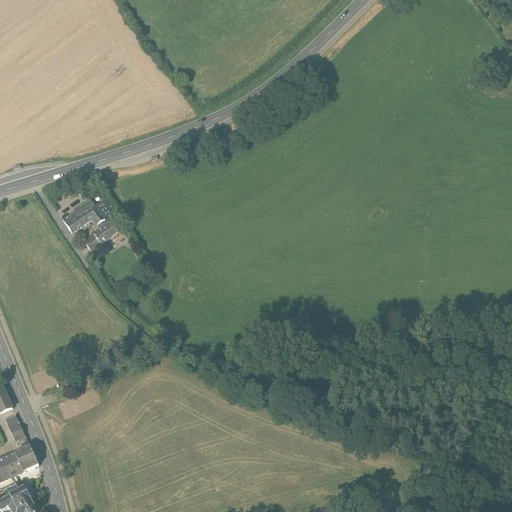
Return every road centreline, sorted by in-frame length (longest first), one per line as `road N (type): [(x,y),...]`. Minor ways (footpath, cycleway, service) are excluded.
road 1 (tertiary): [(362,0),(268,88),(218,118),(0,192)]
road 2 (tertiary): [(60,511),(0,345)]
